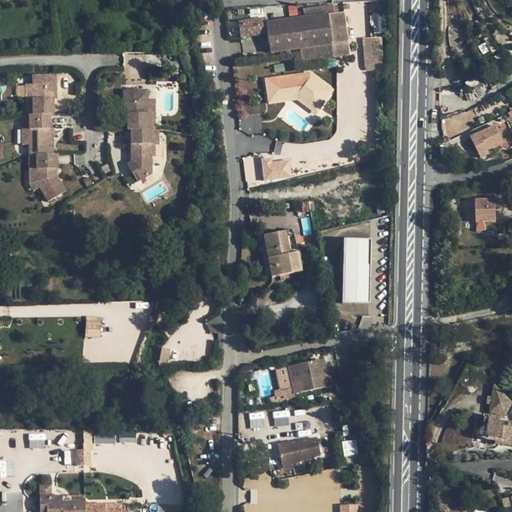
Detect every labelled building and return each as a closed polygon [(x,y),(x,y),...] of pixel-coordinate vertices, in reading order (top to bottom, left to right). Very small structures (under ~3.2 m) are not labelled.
[(303,18),(327,15),(333,14),(331,5),(302,9),(303,18)] [(327,15),(332,44),(334,57),(349,55),(343,13),(337,13),(333,14),(327,15)] [(278,15),(279,22),(290,20),(289,14),(278,15)] [(270,53),(299,49),(332,44),(327,15),(303,18),(297,19),(290,20),(279,22),(265,24),(267,34),(270,53)] [(240,38),(267,34),(265,24),(264,18),(238,22),(240,38)] [(370,38),(371,63),(385,62),(383,37),(370,38)] [(332,44),(299,49),(301,62),(334,57),(332,44)] [(268,100),(299,95),(319,110),(333,90),(310,74),(265,80),(268,100)] [(56,76),(32,76),(32,85),(32,99),(25,99),(25,116),(50,116),(53,116),(53,100),(56,100),(56,76)] [(130,130),(156,130),(156,112),(148,112),(148,99),(148,89),(125,90),(125,113),(128,113),(128,130),(130,130)] [(299,95),(268,100),(269,105),(297,101),(316,114),(319,110),(299,95)] [(50,116),(25,116),(22,116),(22,130),(29,130),(30,155),(53,153),(53,129),(50,130),(50,116)] [(494,126),(470,138),(479,158),(488,154),(486,151),(503,143),(494,126)] [(130,130),(131,162),(127,165),(137,183),(151,174),(151,157),(155,157),(154,146),(158,146),(158,130),(156,130),(130,130)] [(154,146),(155,157),(155,161),(162,161),(162,146),(158,146),(154,146)] [(53,153),(30,155),(29,170),(36,170),(36,182),(40,188),(48,202),(65,192),(57,178),(56,153),(53,153)] [(291,178),(289,156),(243,160),(245,182),(291,178)] [(34,192),(40,188),(36,182),(29,185),(34,192)] [(475,202),(475,224),(496,223),(495,199),(487,199),(487,202),(475,202)] [(263,236),(271,278),(301,272),(296,246),(294,237),(293,231),(263,236)] [(366,303),(368,241),(344,240),(342,303),(366,303)] [(304,251),(313,249),(318,248),(317,243),(303,245),(304,251)] [(313,249),(316,264),(321,263),(318,248),(313,249)] [(86,315),(84,336),(100,338),(102,317),(86,315)] [(216,331),(220,340),(230,337),(222,316),(206,321),(210,334),(216,331)] [(333,319),(335,331),(345,329),(343,318),(333,319)] [(323,360),(300,365),(288,367),(293,392),(328,384),(323,360)] [(273,391),(275,401),(287,399),(285,389),(273,391)] [(510,406),(498,396),(491,412),(504,416),(510,406)] [(274,426),(289,424),(288,410),(273,411),(274,426)] [(250,428),(265,427),(263,411),(249,413),(250,428)] [(323,419),(325,426),(335,424),(333,417),(323,419)] [(488,429),(487,429),(485,429),(483,430),(482,431),(481,433),(481,435),(481,437),(482,438),(483,439),(484,440),(511,443),(511,424),(500,423),(500,419),(489,418),(488,429)] [(95,443),(115,443),(115,432),(95,432),(95,443)] [(121,441),(135,442),(135,433),(121,433),(121,441)] [(29,434),(29,447),(45,447),(45,434),(29,434)] [(277,445),(282,467),(292,465),(303,462),(311,460),(310,458),(320,455),(316,439),(289,445),(288,443),(277,445)] [(357,454),(356,440),(342,441),(343,455),(357,454)] [(77,466),(90,466),(90,450),(87,450),(78,450),(76,450),(77,466)] [(0,475),(14,476),(14,460),(0,460),(0,475)] [(303,462),(292,465),(293,469),(294,475),(305,473),(303,462)] [(51,497),(51,486),(39,486),(40,497),(51,497)] [(63,501),(63,497),(51,497),(40,497),(40,511),(46,511),(128,511),(121,511),(105,511),(105,505),(85,505),(85,500),(63,501)] [(511,511),(511,500),(511,497),(501,500),(504,511),(511,511)]
